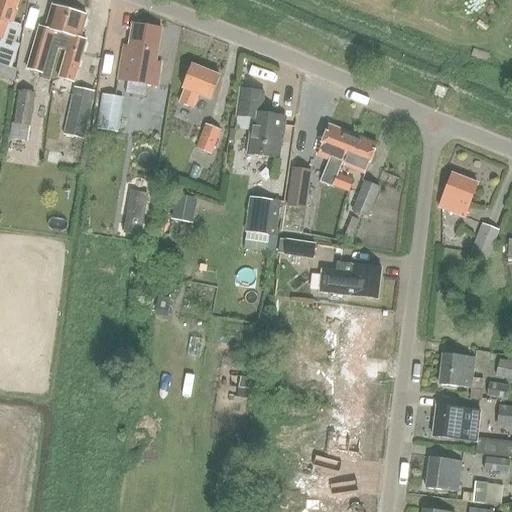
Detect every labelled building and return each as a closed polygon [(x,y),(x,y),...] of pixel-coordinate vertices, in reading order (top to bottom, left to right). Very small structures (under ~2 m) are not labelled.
[(0,0),(0,38),(2,39),(0,44),(0,64),(11,68),(19,45),(14,43),(21,25),(13,22),(17,11),(15,10),(18,0),(0,0)] [(40,28),(27,70),(41,74),(40,79),(49,82),(59,49),(70,11),(52,6),(45,30),(40,28)] [(66,51),(58,79),(73,83),(85,41),(79,39),(86,16),(70,11),(59,49),(66,51)] [(158,88),(162,65),(157,64),(163,30),(133,25),(128,48),(124,47),(117,81),(158,88)] [(212,100),(222,78),(192,66),(183,90),(186,91),(180,104),(194,110),(199,95),(212,100)] [(248,155),(279,159),(285,117),(261,114),(265,93),(241,90),(237,117),(253,119),(248,155)] [(33,95),(16,93),(12,125),(9,125),(7,140),(27,142),(33,95)] [(102,96),(97,128),(109,130),(114,98),(102,96)] [(70,98),(62,134),(83,139),(91,103),(70,98)] [(211,154),(221,130),(206,124),(197,148),(211,154)] [(341,165),(354,136),(329,126),(317,156),(328,160),(319,183),(332,188),(333,185),(337,175),(341,165)] [(365,175),(377,145),(354,136),(341,165),(365,175)] [(290,167),(284,208),(303,211),(310,170),(290,167)] [(337,175),(333,185),(346,191),(351,180),(337,175)] [(440,206),(465,216),(477,185),(452,175),(440,206)] [(378,190),(361,183),(350,210),(367,216),(378,190)] [(175,197),(171,220),(193,224),(197,201),(175,197)] [(250,198),(243,249),(273,253),(281,203),(250,198)] [(359,220),(353,218),(345,236),(352,239),(359,220)] [(501,228),(485,222),(473,252),(489,258),(501,228)] [(314,244),(286,240),(284,253),(312,257),(314,244)] [(380,268),(349,264),(336,263),(334,275),(320,274),(318,293),(376,299),(380,268)] [(175,271),(160,276),(164,287),(179,282),(175,271)] [(158,297),(156,311),(168,313),(170,299),(158,297)] [(337,345),(375,351),(381,320),(342,314),(337,345)] [(484,381),(471,379),(473,359),(443,355),(439,385),(472,389),(471,399),(482,401),(484,381)] [(511,360),(501,359),(498,376),(511,379),(511,360)] [(371,401),(372,369),(330,367),(329,399),(371,401)] [(240,377),(238,389),(248,390),(250,378),(240,377)] [(510,387),(489,383),(486,397),(508,401),(510,387)] [(247,399),(248,390),(238,389),(237,398),(247,399)] [(481,410),(468,408),(437,405),(433,436),(477,441),(481,410)] [(511,408),(499,407),(497,424),(511,425),(511,408)] [(338,420),(338,452),(365,452),(365,420),(338,420)] [(328,452),(328,434),(307,434),(307,452),(328,452)] [(511,443),(498,441),(496,457),(511,458),(511,443)] [(430,456),(426,488),(457,491),(461,460),(430,456)] [(484,471),(508,474),(509,461),(485,458),(484,471)] [(327,472),(327,478),(303,477),(302,493),(355,495),(356,472),(327,472)] [(488,483),(475,482),(473,502),(499,504),(500,496),(487,494),(488,483)] [(286,511),(290,489),(271,487),(267,511),(286,511)]
